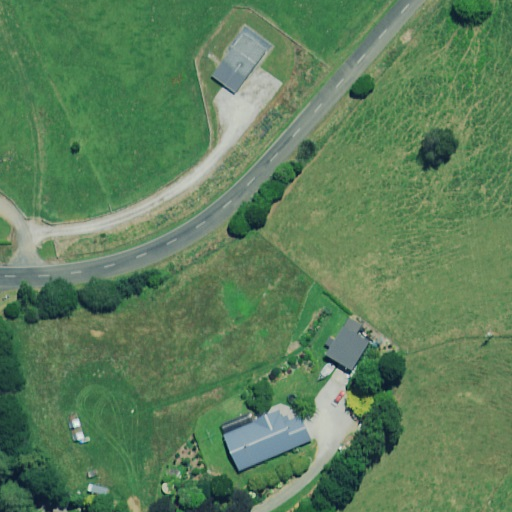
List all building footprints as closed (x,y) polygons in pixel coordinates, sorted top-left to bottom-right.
[(271,47),(249,30),(213,77),(235,94),(271,47)] [(370,343),(344,328),(327,356),(353,371),(370,343)] [(374,402),(362,390),(352,400),(363,412),(374,402)] [(289,422),(284,410),(225,435),(240,471),(313,441),(303,416),(289,422)] [(175,484),(164,482),(162,493),(173,495),(175,484)]
